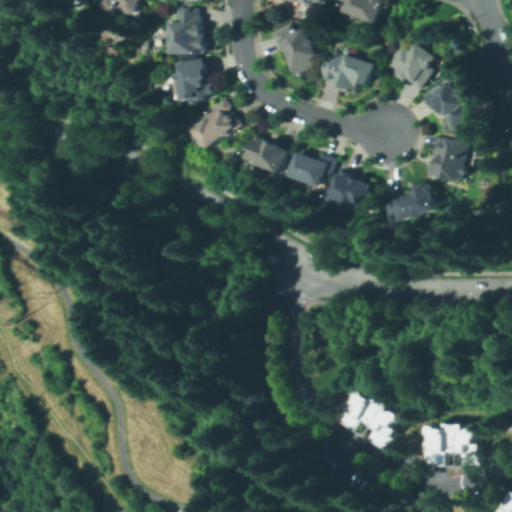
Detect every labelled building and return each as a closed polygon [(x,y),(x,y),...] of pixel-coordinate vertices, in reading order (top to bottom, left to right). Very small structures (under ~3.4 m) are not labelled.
[(146,0),(145,1),(144,10),(139,14),(133,13),(130,9),(124,8),(124,11),(107,9),(108,0),(146,0)] [(390,0),(381,24),(364,17),(362,21),(355,18),(356,14),(347,11),(350,2),(344,0),(390,0)] [(203,8),(203,15),(206,15),(206,25),(208,25),(208,33),(210,33),(211,53),(176,54),(177,43),(173,43),(172,35),(176,35),(176,21),(182,21),(182,9),(203,8)] [(293,25),(296,32),(308,27),(314,39),(317,40),(319,43),(318,46),(322,55),(316,58),(321,67),(301,77),(301,76),(297,75),(295,70),(295,68),(291,60),(293,59),(288,49),(285,51),(276,33),(293,25)] [(421,41),(442,56),(434,67),(439,70),(425,89),(400,71),(401,69),(393,63),(408,43),(416,48),(421,41)] [(340,51),(351,55),(351,53),(382,63),(378,75),(376,74),(373,84),(371,83),(371,84),(363,82),(360,89),(327,78),(333,60),(337,61),(340,51)] [(209,56),(209,58),(214,57),(218,76),(214,77),(217,83),(219,91),(217,92),(218,95),(211,96),(212,99),(199,102),(198,99),(189,101),(187,94),(183,94),(181,83),(184,82),(180,62),(209,56)] [(453,80),(460,90),(462,89),(465,89),(467,93),(467,96),(465,97),(470,104),(466,107),(473,117),(456,128),(447,113),(445,114),(441,108),(437,111),(427,95),(438,88),(439,90),(453,80)] [(231,113),(232,115),(236,112),(247,124),(233,137),(230,135),(216,148),(214,146),(211,146),(208,143),(208,140),(200,131),(212,119),(209,116),(226,100),(231,100),(235,105),(235,109),(231,113)] [(268,140),(271,141),(272,139),(273,140),(277,139),(280,140),(281,144),(282,142),(296,148),(286,173),(272,167),(272,169),(261,165),(262,163),(250,158),(259,134),(269,138),(268,140)] [(441,136),(456,138),(456,137),(465,138),(465,140),(475,142),(471,166),(474,167),(472,175),(470,174),(469,179),(462,178),(459,179),(446,176),(434,174),(441,136)] [(303,151),(324,159),(326,153),(343,159),(337,176),(332,174),(328,187),(295,175),(303,151)] [(378,185),(371,206),(363,203),(360,210),(335,201),(346,169),(362,174),(361,177),(370,180),(370,182),(378,185)] [(431,181),(434,183),(435,183),(444,210),(432,214),(430,217),(425,219),(422,217),(409,221),(407,217),(398,220),(391,199),(409,193),(409,195),(417,193),(416,191),(418,191),(417,189),(423,187),(424,184),(431,181)] [(374,389),(404,409),(403,411),(406,413),(406,418),(404,421),(401,422),(398,427),(402,429),(397,437),(398,438),(395,443),(401,447),(396,455),(341,419),(349,406),(351,408),(356,400),(359,403),(362,399),(361,394),(364,390),(369,389),(372,391),(374,389)] [(478,424),(478,427),(482,428),(485,431),(485,435),(482,438),(481,443),(486,444),(485,453),(487,453),(486,469),(429,466),(429,450),(431,450),(431,441),(436,441),(436,436),(434,433),(434,428),(437,425),(442,426),(441,422),(478,424)] [(511,455),(511,470),(495,470),(495,455),(511,455)] [(511,511),(511,496),(503,511),(511,511)]
